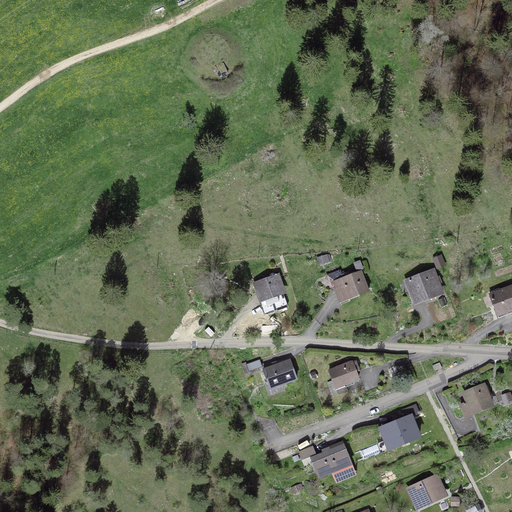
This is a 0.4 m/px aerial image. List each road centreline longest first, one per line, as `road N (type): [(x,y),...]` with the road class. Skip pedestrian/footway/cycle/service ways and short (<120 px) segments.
road 1 (track): [(271,344),(126,347),(0,324)]
road 2 (track): [(0,110),(52,73),(221,0)]
road 3 (residential): [(497,354),(286,443)]
road 4 (residential): [(497,354),(271,344)]
